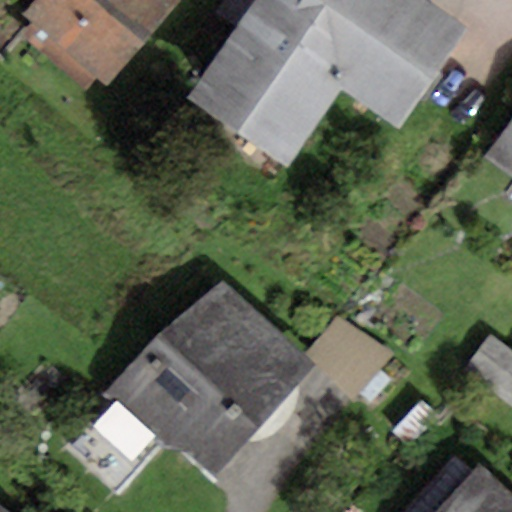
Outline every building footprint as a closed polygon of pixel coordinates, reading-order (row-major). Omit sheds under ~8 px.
[(176,0),(58,0),(36,27),(115,94),(187,9),(176,0)] [(321,0),(315,10),(299,0),(273,0),(201,107),(299,173),(351,97),(410,136),(478,35),(425,0),(321,0)] [(511,135),(493,160),(511,174),(511,135)] [(227,287),(129,400),(227,485),(325,373),(227,287)] [(384,365),(342,327),(315,357),(357,395),(384,365)] [(484,379),(511,397),(511,350),(505,346),(484,379)] [(511,511),(511,495),(494,478),(461,511),(511,511)]
